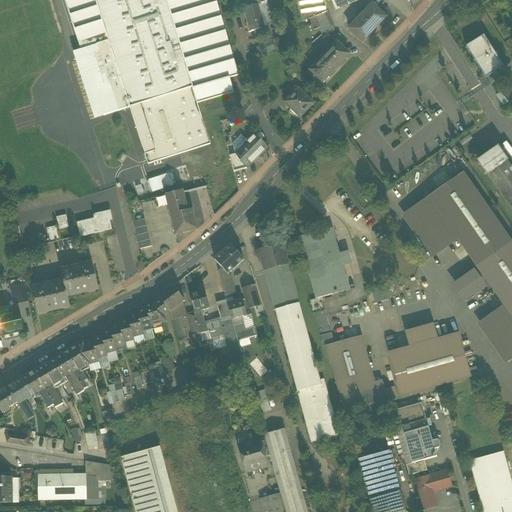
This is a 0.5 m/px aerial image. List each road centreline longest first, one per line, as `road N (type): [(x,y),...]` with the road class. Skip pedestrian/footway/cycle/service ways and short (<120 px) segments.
road 1 (tertiary): [(156,284),(239,216),(449,0)]
road 2 (tertiary): [(0,383),(156,284)]
road 3 (tertiary): [(156,284),(0,370)]
road 4 (unknown): [(156,284),(175,376),(111,415)]
